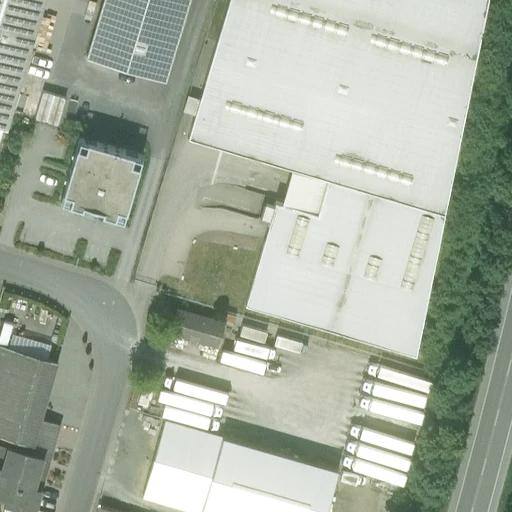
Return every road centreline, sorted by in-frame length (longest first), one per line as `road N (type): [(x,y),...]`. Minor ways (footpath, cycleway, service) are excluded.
road 1 (residential): [(84,511),(126,378),(122,330),(106,299),(62,272),(0,254)]
road 2 (primary): [(473,511),(511,352)]
